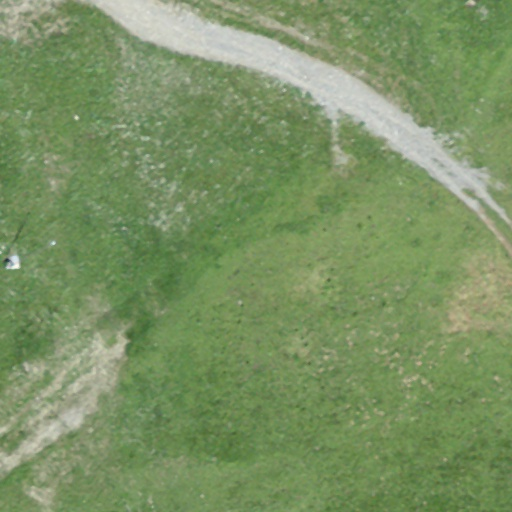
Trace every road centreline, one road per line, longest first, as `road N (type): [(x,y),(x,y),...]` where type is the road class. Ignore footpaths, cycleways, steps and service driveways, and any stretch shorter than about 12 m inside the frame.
road 1 (track): [(385,110),(152,0)]
road 2 (track): [(385,110),(464,169),(511,193)]
